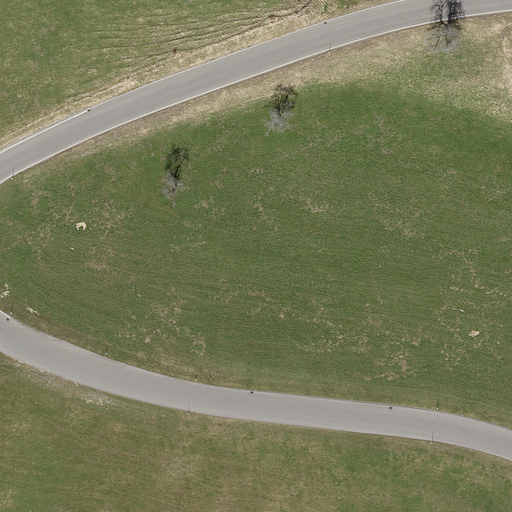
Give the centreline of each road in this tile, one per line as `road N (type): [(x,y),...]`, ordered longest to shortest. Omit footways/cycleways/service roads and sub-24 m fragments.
road 1 (tertiary): [(511,450),(401,423),(232,406),(112,378),(0,333)]
road 2 (tertiary): [(0,169),(87,121),(325,35),(488,0)]
